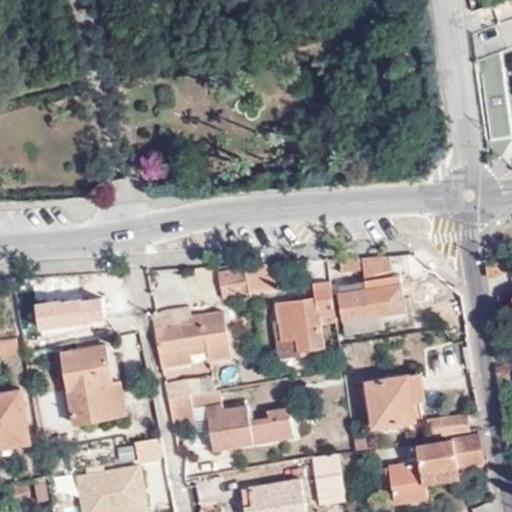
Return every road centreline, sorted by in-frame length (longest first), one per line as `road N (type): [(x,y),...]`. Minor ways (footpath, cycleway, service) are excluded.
road 1 (residential): [(0,244),(283,205),(470,195)]
road 2 (residential): [(509,511),(470,195)]
road 3 (residential): [(470,195),(445,0)]
